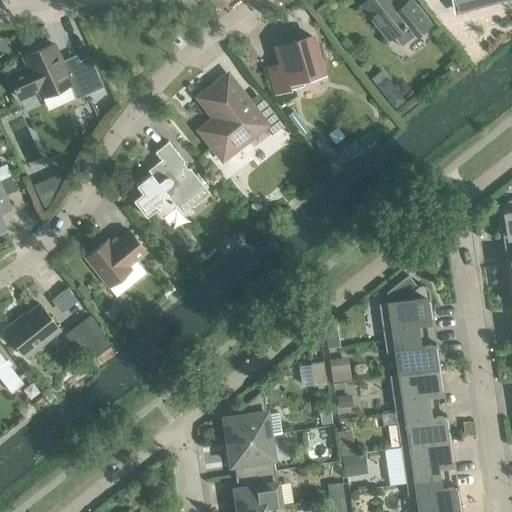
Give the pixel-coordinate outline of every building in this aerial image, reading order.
[(392,37),(400,48),(429,25),(413,4),(404,12),(394,0),(367,0),(360,6),(387,40),(392,37)] [(452,0),(455,11),(477,5),(481,7),(493,4),(495,1),(498,0),(452,0)] [(269,68),(276,93),(303,85),(301,80),(322,74),(311,37),(289,43),(291,49),(277,53),(281,65),(269,68)] [(8,76),(19,99),(38,90),(41,97),(69,85),(76,99),(102,87),(88,58),(68,67),(68,66),(61,63),(52,44),(23,58),(28,67),(8,76)] [(200,98),(213,115),(213,122),(202,131),(222,157),(263,125),(271,134),(282,126),(274,116),(263,124),(227,78),(200,98)] [(397,92),(386,100),(393,109),(405,101),(397,92)] [(293,111),(286,116),(301,136),(308,131),(293,111)] [(145,217),(154,210),(160,217),(175,206),(178,209),(188,201),(193,207),(209,194),(189,169),(187,170),(182,164),(184,162),(168,142),(154,153),(163,164),(135,186),(141,193),(132,201),(145,217)] [(65,169),(31,183),(39,201),(54,195),(66,172),(65,169)] [(10,176),(0,180),(0,184),(5,196),(17,191),(10,176)] [(511,236),(511,199),(510,200),(507,201),(498,209),(502,238),(511,236)] [(246,229),(237,236),(245,246),(254,239),(246,229)] [(84,258),(108,288),(125,274),(123,271),(145,253),(128,232),(111,245),(107,240),(84,258)] [(81,283),(75,288),(86,301),(90,297),(87,294),(89,292),(81,283)] [(378,304),(383,341),(417,336),(415,324),(431,322),(433,322),(428,293),(428,291),(427,288),(424,287),(422,286),(419,286),(417,287),(406,296),(407,297),(408,300),(378,304)] [(3,330),(25,358),(60,331),(38,304),(24,316),(25,317),(20,322),(17,319),(3,330)] [(71,330),(94,358),(111,344),(89,316),(71,330)] [(334,329),(324,331),(327,349),(339,347),(337,332),(334,329)] [(395,352),(398,374),(398,375),(440,369),(436,345),(435,345),(419,348),(417,336),(383,341),(385,354),(395,352)] [(0,379),(11,393),(23,384),(0,355),(0,379)] [(344,358),(329,360),(331,373),(346,371),(344,358)] [(310,363),(311,375),(325,373),(323,361),(310,363)] [(389,376),(394,412),(419,408),(419,409),(428,408),(426,395),(442,393),(443,393),(440,369),(398,375),(398,374),(389,376)] [(325,373),(311,375),(313,387),(326,385),(325,373)] [(224,418),(227,442),(269,435),(281,434),(278,413),(266,414),(262,390),(239,408),(240,416),(224,418)] [(346,395),(334,397),(336,409),(348,408),(346,395)] [(394,412),(399,448),(450,440),(446,416),(445,416),(445,417),(421,420),(419,409),(419,408),(394,412)] [(233,465),(235,477),(274,471),(269,435),(227,442),(230,465),(233,465)] [(352,438),(338,440),(340,456),(355,454),(352,438)] [(399,448),(404,483),(438,478),(436,466),(452,464),(453,464),(450,440),(399,448)] [(364,453),(340,457),(343,477),(367,473),(364,453)] [(234,490),(237,511),(243,511),(280,507),(274,471),(235,477),(236,489),(234,490)] [(416,495),(418,511),(456,511),(461,511),(457,487),(456,487),(456,488),(440,490),(438,478),(404,483),(406,496),(416,495)] [(327,486),(329,499),(343,497),(341,484),(327,486)] [(343,497),(329,499),(330,511),(337,511),(345,511),(343,497)]
